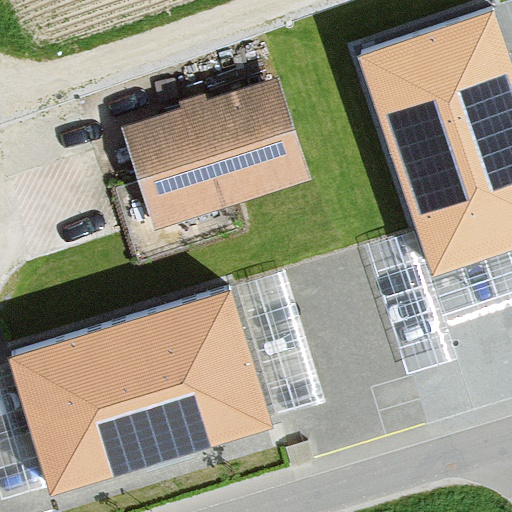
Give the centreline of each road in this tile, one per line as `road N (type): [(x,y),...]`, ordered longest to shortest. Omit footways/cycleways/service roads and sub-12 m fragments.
road 1 (residential): [(320,0),(0,97)]
road 2 (unclassified): [(250,511),(511,428)]
